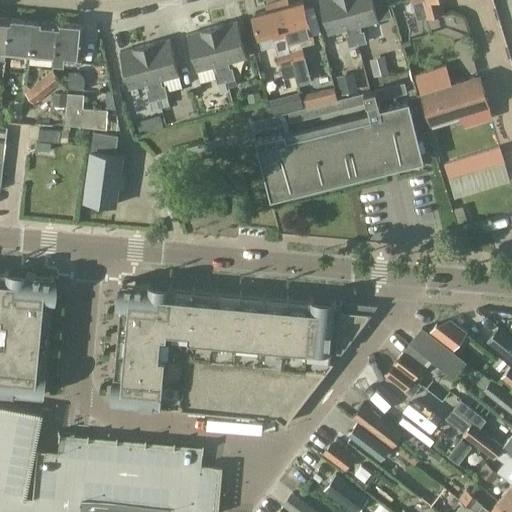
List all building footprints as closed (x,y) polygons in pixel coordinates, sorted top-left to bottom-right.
[(358,44),(353,27),(346,0),(318,0),(327,34),(346,29),(348,36),(345,37),(348,47),(358,44)] [(378,20),(372,0),(346,0),(353,27),(360,25),(378,20)] [(412,0),(413,1),(418,0),(422,0),(427,19),(444,14),(440,0),(412,0)] [(303,1),(277,8),(289,44),(313,38),(309,23),(303,1)] [(278,53),(290,50),(277,8),(252,15),(258,36),(273,33),(278,53)] [(28,55),(32,21),(7,18),(4,53),(28,55)] [(53,57),(56,23),(41,22),(32,21),(28,55),(53,57)] [(221,64),(225,82),(235,79),(232,68),(229,69),(227,62),(246,57),(237,21),(223,25),(223,24),(211,27),(221,64)] [(56,23),(53,57),(80,60),(83,25),(56,23)] [(217,84),(225,82),(221,64),(211,27),(200,29),(200,31),(186,35),(196,70),(215,65),(216,72),(213,73),(216,84),(217,84)] [(156,41),(145,44),(155,81),(159,98),(169,96),(166,85),(164,86),(162,79),(179,75),(170,39),(156,42),(156,41)] [(148,101),(159,98),(155,81),(145,44),(133,47),(133,48),(127,50),(119,52),(128,88),(147,83),(149,90),(146,90),(148,101)] [(291,52),(294,64),(305,61),(301,49),(291,52)] [(284,77),(296,74),(290,50),(278,53),(277,53),(284,77)] [(43,78),(52,89),(61,81),(52,70),(43,78)] [(343,94),(357,90),(353,72),(338,76),(343,94)] [(492,117),(480,77),(422,95),(432,126),(463,116),(466,126),(492,117)] [(34,103),(52,89),(43,78),(25,92),(34,103)] [(235,79),(225,82),(227,89),(236,86),(235,79)] [(225,82),(217,84),(220,95),(228,93),(227,89),(225,82)] [(336,99),(306,107),(250,120),(255,140),(270,200),(424,161),(404,82),(336,99)] [(318,91),(302,94),(305,106),(321,102),(318,91)] [(299,92),(284,96),(287,110),(303,106),(299,92)] [(84,94),(69,93),(67,125),(82,126),(84,94)] [(259,93),(248,95),(249,102),(260,99),(259,93)] [(54,94),(54,104),(65,105),(65,95),(54,94)] [(167,96),(159,98),(161,106),(169,104),(167,96)] [(159,98),(150,101),(152,108),(161,106),(159,98)] [(160,114),(148,118),(151,130),(163,127),(160,114)] [(38,128),(37,138),(59,140),(60,130),(38,128)] [(118,202),(124,153),(116,152),(118,135),(92,132),(84,198),(118,202)] [(457,194),(511,178),(501,146),(449,162),(457,194)] [(53,288),(54,276),(46,275),(17,272),(0,270),(0,391),(44,395),(51,319),(53,288)] [(285,423),(339,354),(377,305),(122,282),(111,401),(276,416),(285,423)] [(511,317),(501,311),(494,321),(508,330),(511,322),(511,317)] [(467,332),(447,318),(424,328),(454,350),(467,332)] [(421,327),(408,344),(453,378),(466,362),(426,331),(421,327)] [(511,363),(511,340),(496,329),(486,342),(511,363)] [(394,364),(413,378),(423,365),(404,351),(394,364)] [(406,388),(413,378),(394,364),(387,374),(406,388)] [(511,385),(511,368),(509,366),(501,377),(511,385)] [(511,412),(511,396),(491,381),(484,391),(511,412)] [(478,425),(484,416),(459,397),(452,408),(478,425)] [(0,511),(23,511),(26,499),(36,449),(43,412),(0,403),(0,511)] [(404,434),(362,403),(352,416),(394,447),(404,434)] [(452,408),(446,418),(465,432),(472,423),(452,408)] [(358,422),(348,435),(381,461),(391,448),(358,422)] [(494,457),(502,446),(472,423),(464,434),(494,457)] [(31,511),(218,511),(223,466),(214,465),(214,464),(203,463),(204,451),(203,451),(204,443),(203,443),(203,445),(175,443),(175,441),(174,441),(174,443),(146,440),(147,438),(145,438),(145,440),(118,438),(118,436),(117,435),(117,438),(89,435),(89,433),(88,433),(87,441),(60,439),(61,430),(59,430),(59,438),(58,438),(57,450),(46,449),(46,450),(37,449),(33,499),(31,511)] [(343,469),(353,457),(334,441),(324,454),(343,469)] [(455,447),(448,456),(458,463),(465,454),(455,447)] [(493,481),(500,473),(487,463),(480,471),(493,481)] [(336,473),(324,489),(353,511),(357,511),(368,497),(336,473)] [(511,511),(511,482),(497,501),(511,511)] [(293,511),(320,511),(292,490),(282,504),(293,511)] [(472,509),(478,501),(465,490),(458,499),(472,509)] [(511,511),(497,501),(488,511),(511,511)]
